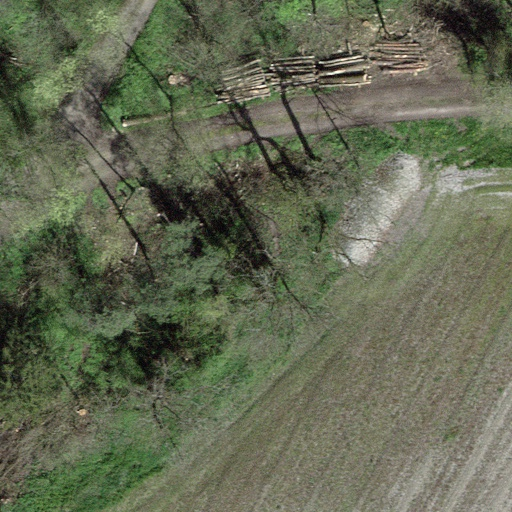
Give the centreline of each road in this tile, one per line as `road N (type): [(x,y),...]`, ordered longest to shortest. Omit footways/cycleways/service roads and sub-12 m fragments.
road 1 (track): [(44,177),(279,119),(511,96)]
road 2 (track): [(151,0),(44,177),(0,210)]
